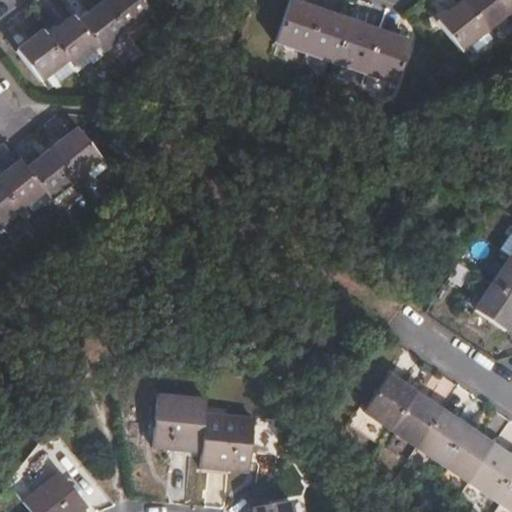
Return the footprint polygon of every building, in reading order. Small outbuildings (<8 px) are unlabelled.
[(150,12),(139,0),(105,0),(76,23),(71,17),(45,36),(40,30),(16,51),(39,80),(63,60),(73,72),(87,60),(91,64),(102,55),(99,51),(150,12)] [(511,0),(463,0),(435,22),(459,51),(511,7),(511,0)] [(408,44),(289,2),(273,43),(393,86),(408,44)] [(19,162),(0,176),(0,223),(43,190),(49,197),(98,158),(76,130),(25,169),(19,162)] [(511,318),(511,255),(475,309),(505,329),(511,318)] [(364,411),(495,499),(511,483),(511,458),(388,375),(364,411)] [(205,400),(157,395),(151,444),(200,450),(199,465),(245,470),(251,420),(204,414),(205,400)] [(21,499),(30,511),(71,511),(82,504),(56,471),(21,499)] [(511,483),(495,499),(511,510),(511,483)] [(253,511),(289,511),(287,501),(253,506),(253,511)]
